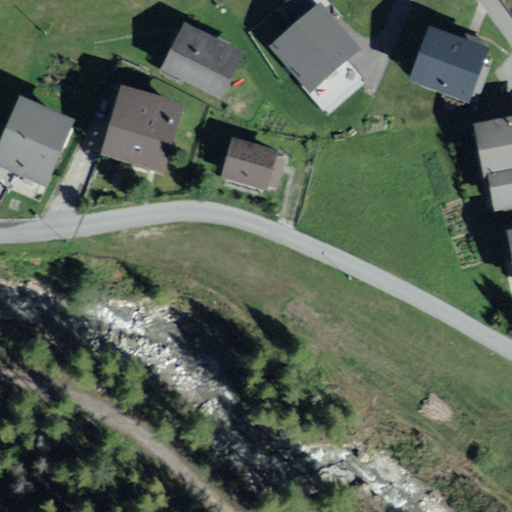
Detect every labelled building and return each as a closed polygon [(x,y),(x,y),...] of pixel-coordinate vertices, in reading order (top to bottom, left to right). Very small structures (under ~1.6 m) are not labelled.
[(320,13),(278,49),(324,103),(354,77),(342,64),(348,59),(354,54),(320,13)] [(189,32),(171,70),(218,93),(236,55),(223,49),(189,32)] [(415,79),(468,99),(485,54),(432,33),(415,79)] [(124,97),(106,156),(151,169),(160,172),(177,113),(124,97)] [(23,110),(0,166),(43,184),(54,156),(66,128),(23,110)] [(511,126),(481,133),(497,210),(511,207),(511,126)] [(237,146),(229,177),(265,186),(273,155),(237,146)]
